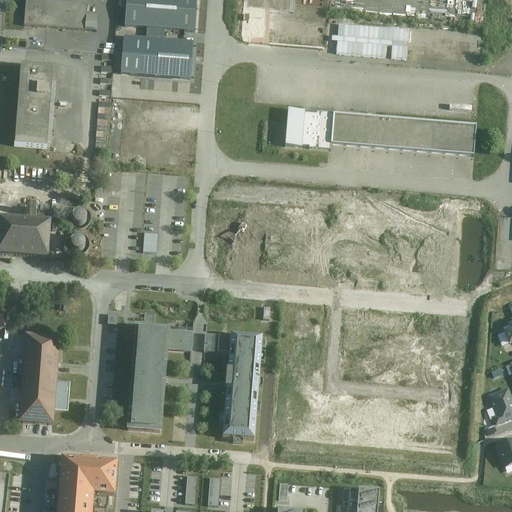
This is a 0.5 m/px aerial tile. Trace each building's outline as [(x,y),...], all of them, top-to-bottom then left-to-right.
[(88,5),(27,0),(25,28),(86,32),(88,5)] [(126,0),(125,27),(148,29),(164,30),(194,32),(196,0),(126,0)] [(248,0),(248,7),(289,11),(290,0),(248,0)] [(124,39),(121,75),(191,80),(193,45),(194,45),(194,44),(164,42),(164,30),(148,29),(148,41),(124,39)] [(46,150),(53,69),(22,66),(15,147),(46,150)] [(476,158),(478,129),(316,114),(315,116),(288,113),(285,149),(301,150),(302,147),(309,148),(309,150),(331,152),(331,145),(476,158)] [(92,224),(93,221),(93,218),(92,214),(90,212),(87,210),(84,209),(81,209),(78,210),(75,213),(73,216),(73,219),(73,222),(75,225),(77,228),(80,229),(84,229),(87,229),(90,227),(92,224)] [(51,225),(0,220),(0,258),(48,262),(51,225)] [(89,250),(90,246),(90,243),(89,240),(87,237),(85,235),(81,234),(78,234),(75,236),(72,238),(70,241),(70,244),(70,248),(72,251),(74,253),(77,255),(81,255),(84,254),(87,252),(89,250)] [(146,253),(161,254),(161,235),(147,234),(146,253)] [(508,345),(511,343),(511,323),(507,326),(509,329),(503,332),(508,345)] [(166,332),(166,330),(134,327),(125,431),(159,434),(166,349),(190,351),(191,334),(166,332)] [(263,337),(228,335),(228,338),(204,336),(202,352),(227,354),(220,440),(255,443),(263,337)] [(58,381),(61,339),(27,337),(20,428),(54,431),(56,409),(67,410),(69,382),(58,381)] [(511,419),(511,401),(508,390),(489,398),(497,418),(493,419),(496,426),(511,419)] [(511,441),(495,448),(504,470),(511,466),(511,441)] [(122,461),(64,456),(59,511),(97,511),(99,494),(119,496),(122,461)] [(185,505),(195,505),(197,479),(187,478),(185,505)] [(209,507),(219,507),(220,481),(210,480),(209,507)] [(288,486),(280,486),(279,502),(287,502),(288,486)] [(339,491),(337,511),(377,511),(379,494),(339,491)]
